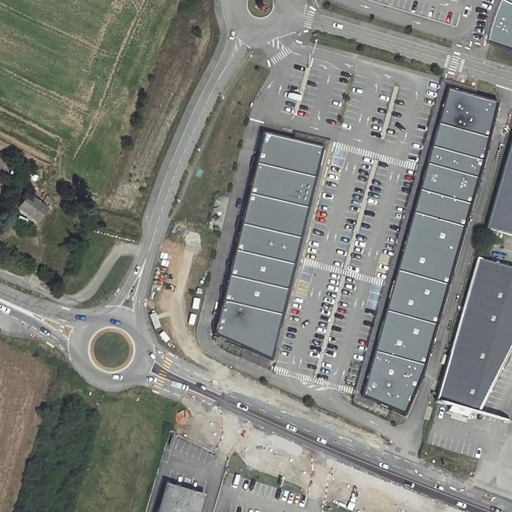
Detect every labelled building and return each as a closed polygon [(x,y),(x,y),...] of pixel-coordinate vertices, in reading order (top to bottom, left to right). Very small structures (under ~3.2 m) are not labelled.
[(490,42),(511,49),(511,0),(504,0),(499,11),(495,24),(490,42)] [(403,416),(498,102),(446,88),(359,397),(403,416)] [(323,146),(262,132),(213,335),(271,361),(323,146)] [(511,140),(486,229),(511,236),(511,140)] [(37,182),(28,193),(46,206),(54,194),(37,182)] [(48,207),(46,206),(28,193),(18,207),(38,221),(48,207)] [(86,201),(70,194),(66,203),(74,207),(76,202),(83,206),(86,201)] [(511,346),(511,267),(477,257),(459,320),(436,401),(450,405),(448,412),(467,418),(469,410),(478,413),(511,346)] [(197,511),(203,496),(165,485),(157,511),(197,511)]
